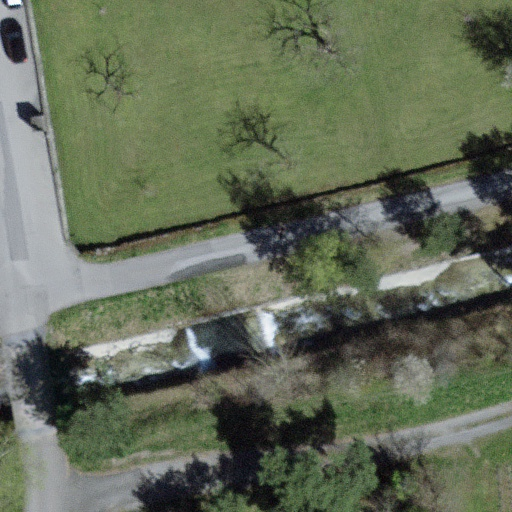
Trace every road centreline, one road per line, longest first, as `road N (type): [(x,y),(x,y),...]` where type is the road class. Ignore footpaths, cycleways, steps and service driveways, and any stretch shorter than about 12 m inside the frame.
road 1 (residential): [(511,183),(24,300)]
road 2 (track): [(511,410),(418,439),(157,472),(89,493),(43,493)]
road 3 (residential): [(24,300),(43,511)]
road 4 (residential): [(24,300),(0,151)]
